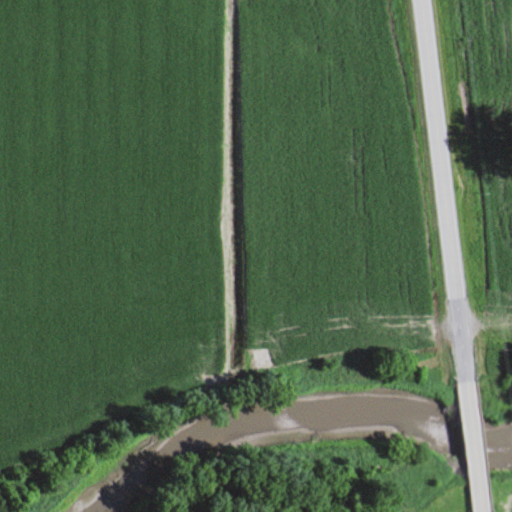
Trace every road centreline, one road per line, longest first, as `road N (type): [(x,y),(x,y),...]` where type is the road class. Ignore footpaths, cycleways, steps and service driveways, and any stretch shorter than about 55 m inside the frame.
road 1 (secondary): [(469,384),(423,0)]
road 2 (secondary): [(484,511),(469,384)]
